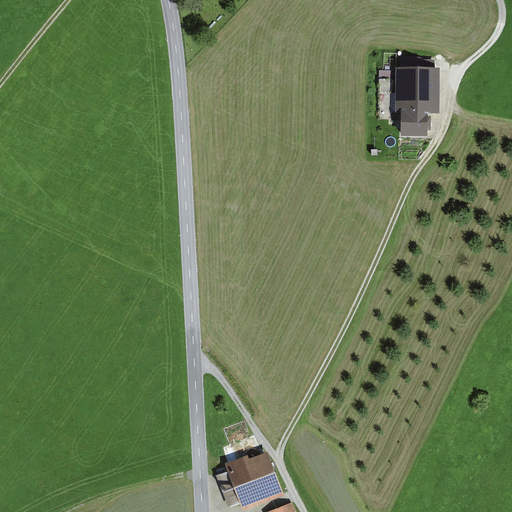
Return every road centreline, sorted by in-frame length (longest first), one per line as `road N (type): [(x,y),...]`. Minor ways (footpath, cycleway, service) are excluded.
road 1 (tertiary): [(168,0),(194,364)]
road 2 (unclassified): [(277,457),(431,149)]
road 3 (tertiary): [(194,364),(202,511)]
road 4 (track): [(69,511),(200,474)]
road 5 (unclassified): [(277,457),(213,370),(194,364)]
